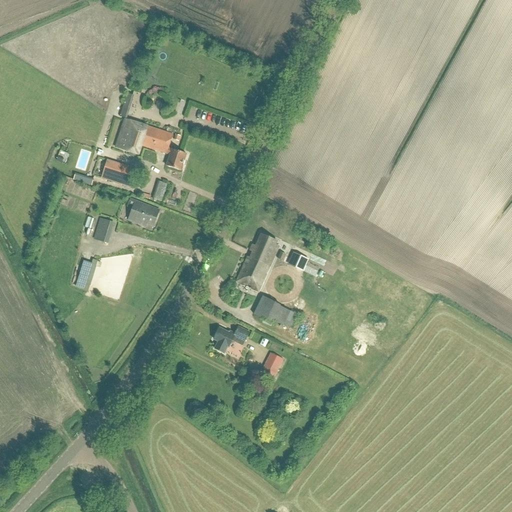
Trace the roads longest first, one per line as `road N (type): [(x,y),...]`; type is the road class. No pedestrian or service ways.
road 1 (tertiary): [(83,440),(170,322),(337,0)]
road 2 (track): [(0,247),(96,423)]
